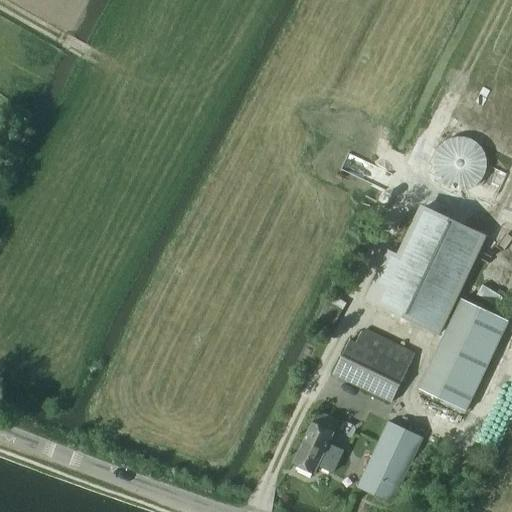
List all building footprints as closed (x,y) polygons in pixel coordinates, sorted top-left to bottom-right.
[(457,137),(454,137),(452,138),(450,139),(447,140),(445,142),(443,143),(442,145),(440,147),(438,149),(437,152),(436,154),(435,157),(434,159),(434,162),(434,164),(434,167),(434,169),(434,172),(435,174),(436,177),(437,179),(438,181),(440,183),(441,185),(443,187),(445,188),(447,190),(449,191),(452,192),(454,193),(457,194),(459,194),(462,194),(464,194),(467,194),(469,193),(472,193),(474,192),(476,191),(478,190),(480,188),(482,186),(484,185),(486,183),(487,181),(488,178),(489,176),(490,174),(491,171),(491,169),(492,166),(492,164),(491,161),(491,159),(490,156),(489,154),(488,152),(487,150),(486,148),(484,146),(482,144),(480,142),(478,141),(476,139),(474,138),(472,138),(469,137),(467,136),(462,136),(459,136),(457,137)] [(388,253),(366,300),(437,335),(484,237),(423,208),(400,258),(388,253)] [(482,287),(476,296),(496,308),(502,299),(482,287)] [(419,390),(465,412),(508,322),(462,300),(419,390)] [(349,341),(333,375),(391,403),(412,359),(360,333),(354,344),(349,341)] [(338,422),(317,413),(293,464),(314,474),(318,466),(332,473),(343,451),(328,444),(338,422)] [(358,488),(391,504),(422,439),(388,422),(358,488)]
